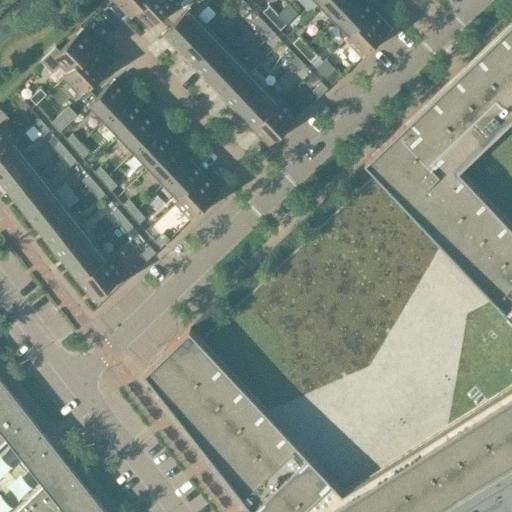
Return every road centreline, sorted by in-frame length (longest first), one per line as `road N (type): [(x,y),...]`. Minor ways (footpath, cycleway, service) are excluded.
road 1 (residential): [(77,380),(267,197)]
road 2 (residential): [(267,197),(441,34)]
road 3 (residential): [(267,197),(111,31)]
road 4 (residential): [(77,380),(180,511)]
road 5 (residential): [(0,284),(77,380)]
